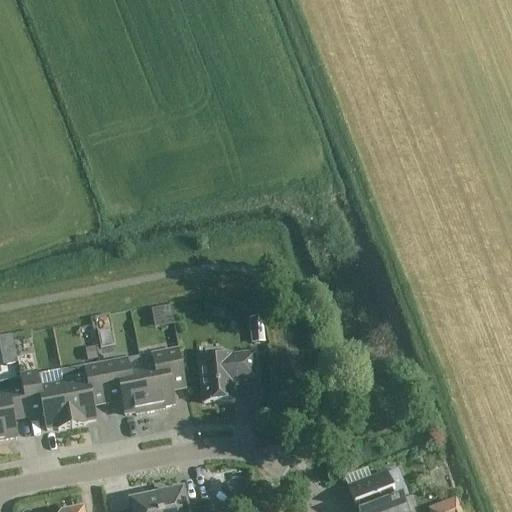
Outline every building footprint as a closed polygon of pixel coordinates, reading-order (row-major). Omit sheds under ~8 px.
[(154,368),(141,371),(150,415),(164,412),(164,410),(174,408),(172,394),(186,391),(178,351),(152,357),(154,368)] [(234,388),(257,386),(254,356),(230,358),(230,357),(198,360),(203,405),(235,402),(234,388)] [(126,362),(100,367),(108,406),(122,404),(124,417),(135,415),(136,418),(150,415),(141,371),(129,373),(126,362)] [(86,382),(63,386),(72,430),(85,427),(85,425),(96,423),(93,409),(108,406),(100,367),(84,370),(86,382)] [(36,374),(20,378),(29,419),(43,416),(46,433),(57,431),(58,433),(72,430),(63,386),(39,391),(36,374)] [(0,384),(0,443),(17,441),(13,422),(29,419),(20,378),(20,381),(0,384)] [(407,500),(418,497),(409,470),(398,474),(407,500)] [(348,490),(356,511),(407,511),(403,500),(397,502),(387,475),(348,490)] [(186,511),(183,493),(156,499),(158,511),(211,511),(210,506),(198,509),(198,511),(186,511)] [(158,511),(156,499),(130,505),(131,511),(158,511)]
